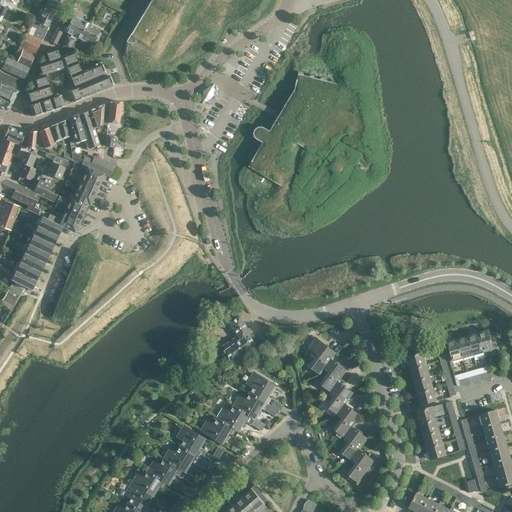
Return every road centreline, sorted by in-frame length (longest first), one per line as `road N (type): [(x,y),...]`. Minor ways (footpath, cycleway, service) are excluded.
road 1 (tertiary): [(351,304),(286,317),(261,311),(243,293),(222,260),(187,123)]
road 2 (unclassified): [(429,0),(493,198),(511,228)]
road 3 (residential): [(187,123),(139,147),(98,221),(70,239),(41,294)]
road 4 (unclassified): [(381,509),(401,470),(399,450),(351,304)]
road 5 (tertiary): [(511,297),(459,275),(351,304)]
road 6 (unclassified): [(178,100),(287,6)]
road 7 (residential): [(184,511),(243,459),(292,429)]
road 8 (residential): [(6,118),(65,0)]
road 9 (residential): [(127,90),(31,125),(6,118)]
